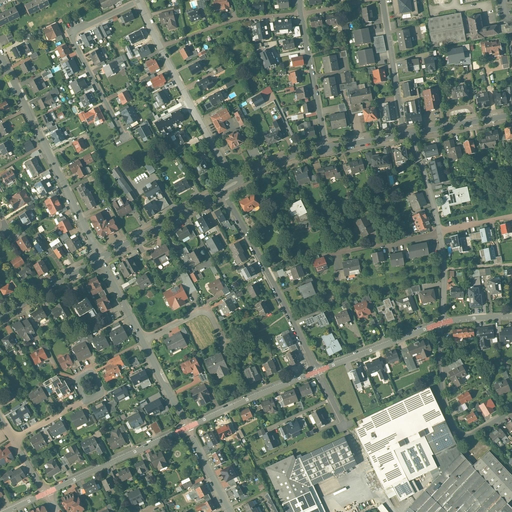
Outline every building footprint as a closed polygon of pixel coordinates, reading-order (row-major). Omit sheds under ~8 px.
[(32,1),(24,6),(28,15),(48,5),(45,0),(35,0),(33,0),(32,1)] [(98,0),(103,9),(121,0),(98,0)] [(227,0),(213,0),(214,2),(213,2),(212,4),(212,6),(214,7),(216,6),(217,9),(221,8),(222,10),(228,8),(228,7),(229,7),(227,2),(227,0)] [(287,0),(276,0),(276,5),(278,5),(278,9),(288,8),(287,0)] [(391,0),(394,18),(402,17),(401,14),(410,13),(410,16),(418,14),(415,0),(391,0)] [(263,2),(252,3),(253,11),(264,10),(263,2)] [(14,8),(0,14),(0,25),(3,24),(3,25),(14,19),(13,19),(17,17),(18,17),(14,8)] [(370,8),(362,9),(363,14),(362,14),(363,19),(362,20),(362,23),(363,23),(373,22),(372,14),(370,8)] [(193,13),(188,14),(188,15),(191,23),(202,19),(199,11),(193,13)] [(130,12),(122,16),(124,20),(125,23),(134,19),(130,12)] [(172,12),(159,15),(161,25),(169,23),(170,29),(175,28),(174,21),(175,21),(172,12)] [(466,41),(465,38),(464,34),(460,13),(427,20),(432,48),(466,41)] [(336,14),(326,16),(327,25),(333,24),(333,26),(337,25),(337,21),(336,14)] [(480,15),(467,18),(470,33),(471,37),(471,40),(484,38),(484,37),(498,35),(497,34),(496,27),(496,26),(482,29),(480,15)] [(321,17),(310,19),(312,28),(317,27),(317,26),(322,26),(321,17)] [(282,21),(275,21),(276,33),(280,33),(280,34),(287,33),(287,32),(292,32),(292,30),(294,30),(295,35),(292,35),(293,38),(301,36),(299,27),(292,27),(291,20),(284,20),(282,20),(282,21)] [(265,23),(261,24),(258,24),(253,25),(256,41),(258,41),(261,40),(264,40),(268,39),(267,32),(268,32),(267,29),(265,23)] [(55,24),(46,29),(44,30),(45,33),(45,35),(46,37),(47,37),(50,36),(51,39),(54,38),(60,35),(60,34),(55,24)] [(506,25),(496,27),(497,34),(507,32),(506,25)] [(368,29),(353,31),(356,46),(371,43),(368,29)] [(9,30),(4,33),(9,43),(14,41),(9,30)] [(408,30),(396,32),(400,51),(411,48),(408,30)] [(137,32),(134,34),(133,32),(131,33),(132,34),(130,36),(130,37),(129,37),(130,40),(131,39),(133,43),(141,40),(137,32)] [(373,38),(376,54),(386,52),(383,35),(373,38)] [(293,40),(283,42),(284,50),(294,48),(293,40)] [(499,42),(484,44),(486,54),(489,53),(489,54),(494,53),(495,56),(503,55),(502,51),(501,52),(500,48),(499,42)] [(26,45),(20,48),(24,54),(23,55),(24,54),(23,53),(29,50),(26,45)] [(65,45),(57,49),(61,58),(69,54),(68,51),(67,48),(66,48),(65,45)] [(18,46),(11,50),(16,58),(23,55),(24,54),(20,48),(19,48),(18,46)] [(138,50),(137,51),(138,51),(141,58),(150,53),(146,46),(138,50)] [(184,50),(180,51),(185,60),(188,58),(192,56),(191,54),(187,48),(186,48),(184,50)] [(100,49),(89,55),(92,60),(103,55),(100,49)] [(277,64),(270,49),(259,54),(265,69),(277,64)] [(375,64),(372,49),(356,52),(359,67),(375,64)] [(297,54),(289,56),(289,59),(292,59),(293,67),(303,65),(302,57),(298,58),(297,54)] [(103,55),(92,60),(95,65),(106,60),(103,55)] [(121,56),(115,59),(116,61),(117,62),(118,61),(119,64),(123,62),(124,62),(121,56)] [(335,56),(323,58),(323,59),(324,58),(325,63),(324,63),(325,68),(326,68),(327,72),(326,72),(326,73),(338,70),(335,56)] [(507,56),(500,57),(501,65),(508,64),(507,56)] [(433,58),(424,59),(426,72),(431,71),(435,70),(433,58)] [(410,60),(402,62),(403,73),(412,71),(411,66),(418,65),(417,59),(410,60)] [(69,62),(64,64),(66,67),(63,68),(64,69),(65,69),(67,73),(64,74),(66,79),(71,77),(70,75),(78,71),(73,60),(69,62)] [(123,62),(119,64),(118,61),(117,62),(116,61),(115,62),(119,71),(126,68),(123,62)] [(154,61),(151,63),(150,61),(146,63),(148,67),(150,72),(158,68),(154,61)] [(26,62),(20,66),(24,74),(30,71),(26,62)] [(115,62),(103,68),(107,77),(119,71),(115,62)] [(198,62),(188,67),(192,75),(202,70),(198,62)] [(375,71),(373,72),(374,74),(374,78),(373,78),(374,83),(385,81),(386,80),(386,78),(385,78),(383,70),(375,71)] [(299,72),(288,74),(289,78),(291,77),(293,84),(301,82),(299,72)] [(151,80),(150,81),(149,82),(152,88),(154,88),(160,84),(161,86),(164,84),(163,83),(165,82),(162,75),(151,80)] [(82,78),(70,84),(72,89),(85,83),(82,78)] [(206,78),(196,83),(200,90),(207,87),(210,85),(208,82),(206,78)] [(334,78),(323,80),(326,98),(337,96),(334,78)] [(37,80),(29,84),(34,93),(41,89),(46,87),(43,83),(39,85),(37,80)] [(85,83),(72,89),(75,94),(87,87),(85,83)] [(346,84),(345,84),(346,90),(347,94),(350,93),(350,92),(358,91),(357,87),(354,88),(354,86),(352,86),(352,83),(346,84)] [(413,83),(402,85),(403,85),(403,89),(403,90),(403,91),(404,91),(404,92),(403,92),(405,97),(415,95),(414,90),(417,89),(417,88),(414,89),(413,83)] [(451,93),(452,99),(467,97),(464,83),(455,85),(456,88),(450,89),(451,89),(450,89),(451,93)] [(307,88),(299,89),(296,90),(297,97),(301,96),(301,99),(309,98),(307,88)] [(358,91),(350,92),(350,93),(352,104),(360,103),(372,101),(370,89),(358,91)] [(436,89),(423,92),(427,111),(436,109),(435,105),(439,105),(439,104),(438,104),(438,101),(438,100),(438,97),(437,93),(436,93),(436,91),(436,89)] [(119,95),(118,96),(123,104),(131,100),(126,91),(119,95)] [(162,91),(154,96),(159,106),(168,102),(162,91)] [(219,92),(208,98),(212,106),(224,100),(219,92)] [(266,92),(255,98),(258,104),(269,98),(266,92)] [(86,95),(80,97),(81,98),(80,98),(82,102),(82,101),(85,107),(95,102),(93,98),(93,99),(90,94),(90,93),(89,93),(86,95)] [(360,103),(352,104),(350,93),(347,94),(352,114),(363,112),(363,110),(362,105),(361,105),(360,103)] [(497,95),(493,95),(495,106),(506,104),(505,93),(497,95)] [(50,96),(45,99),(44,98),(38,102),(42,110),(49,107),(48,106),(54,103),(50,96)] [(480,98),(476,98),(478,109),(489,107),(488,96),(484,97),(480,98)] [(5,101),(0,103),(0,112),(8,108),(5,101)] [(344,103),(338,105),(340,113),(347,112),(344,103)] [(310,104),(303,105),(305,114),(311,113),(310,104)] [(418,104),(411,105),(413,114),(420,113),(418,104)] [(394,114),(392,105),(382,107),(385,124),(395,122),(394,114)] [(132,107),(121,113),(124,117),(123,118),(124,119),(135,114),(132,107)] [(375,107),(368,108),(368,109),(363,110),(363,112),(365,122),(366,122),(367,122),(370,122),(370,121),(373,121),(374,121),(375,121),(376,120),(377,120),(376,114),(375,108),(375,107)] [(105,120),(99,108),(84,116),(88,125),(93,123),(94,125),(105,120)] [(179,108),(171,112),(172,114),(170,115),(173,120),(175,119),(175,120),(183,115),(179,108)] [(226,109),(217,114),(222,122),(230,118),(226,109)] [(155,116),(152,117),(154,120),(164,115),(163,111),(155,116)] [(247,123),(240,111),(234,114),(240,127),(247,123)] [(409,115),(405,115),(407,125),(422,123),(420,113),(413,114),(409,115)] [(48,114),(42,117),(45,124),(52,121),(53,121),(51,116),(49,116),(48,114)] [(135,114),(124,119),(125,121),(126,121),(128,125),(130,124),(136,121),(138,120),(135,114)] [(217,114),(210,118),(219,134),(226,130),(222,122),(217,114)] [(344,114),(329,117),(332,129),(346,126),(344,114)] [(284,129),(279,120),(272,123),(276,131),(277,131),(278,131),(284,129)] [(5,123),(0,125),(0,133),(1,136),(10,132),(5,123)] [(52,127),(48,129),(50,133),(57,129),(58,129),(56,125),(52,127)] [(146,125),(141,127),(141,128),(137,130),(142,139),(146,137),(151,135),(146,125)] [(304,129),(305,138),(314,136),(313,127),(304,129)] [(51,134),(50,134),(50,135),(55,145),(65,140),(64,137),(62,133),(60,130),(60,129),(51,134)] [(182,131),(174,135),(176,139),(179,143),(178,143),(179,145),(181,144),(187,141),(184,135),(185,135),(182,131)] [(277,131),(271,134),(275,142),(282,140),(278,131),(277,131)] [(479,140),(478,140),(479,145),(480,146),(480,149),(487,148),(487,145),(494,144),(493,141),(498,141),(497,131),(493,132),(488,132),(489,133),(485,133),(486,139),(479,140)] [(86,132),(78,136),(80,140),(81,139),(82,141),(89,137),(86,132)] [(236,132),(229,136),(230,138),(226,140),(231,149),(232,149),(233,150),(242,145),(242,144),(242,143),(237,134),(236,132)] [(271,134),(268,136),(267,134),(264,135),(265,137),(268,145),(275,142),(271,134)] [(80,140),(73,143),(77,150),(81,148),(82,150),(86,148),(82,141),(81,139),(80,140)] [(452,140),(443,142),(446,155),(448,155),(449,160),(456,158),(457,160),(461,159),(459,150),(462,149),(461,142),(453,144),(452,140)] [(29,141),(22,146),(26,152),(33,148),(29,141)] [(465,143),(463,143),(466,155),(467,155),(473,154),(475,153),(472,141),(468,142),(467,141),(465,141),(465,142),(465,143)] [(7,143),(0,145),(0,153),(2,153),(3,155),(11,151),(7,143)] [(436,145),(424,148),(426,157),(438,155),(436,145)] [(405,147),(394,149),(396,162),(397,162),(402,161),(402,163),(403,163),(406,162),(405,161),(407,160),(405,147)] [(371,153),(365,154),(369,164),(368,164),(368,165),(369,165),(370,167),(374,166),(372,159),(378,158),(378,156),(371,157),(371,153)] [(89,154),(82,157),(86,165),(93,161),(89,154)] [(378,158),(372,159),(374,166),(374,167),(383,166),(384,168),(388,167),(387,163),(386,157),(378,158)] [(34,158),(31,160),(24,164),(26,168),(27,167),(29,169),(37,165),(36,163),(37,162),(34,158)] [(358,161),(349,164),(350,166),(352,174),(364,171),(361,160),(358,161)] [(79,161),(69,166),(73,173),(77,171),(80,178),(87,174),(84,168),(82,168),(79,161)] [(204,161),(195,166),(199,174),(200,174),(200,175),(203,173),(203,172),(207,170),(205,166),(207,165),(204,161)] [(434,184),(445,182),(440,161),(429,163),(434,184)] [(37,165),(29,169),(33,177),(42,172),(39,167),(39,168),(37,165)] [(335,166),(323,169),(324,172),(326,179),(331,178),(330,176),(334,175),(337,174),(335,166)] [(306,167),(298,170),(293,172),(297,181),(302,180),(307,178),(308,177),(306,172),(308,171),(306,167)] [(7,172),(1,176),(6,184),(15,178),(11,172),(11,170),(7,172)] [(44,180),(39,183),(35,186),(36,189),(37,192),(50,184),(49,182),(49,183),(46,179),(44,180)] [(185,180),(174,186),(178,193),(189,187),(185,180)] [(155,183),(143,190),(151,202),(144,206),(144,207),(153,202),(158,210),(168,205),(155,183)] [(50,184),(37,192),(39,194),(41,197),(43,196),(46,194),(48,193),(51,191),(53,190),(51,186),(50,184)] [(131,192),(124,184),(120,187),(126,195),(131,192)] [(84,185),(77,188),(82,199),(91,195),(91,194),(90,195),(87,189),(87,190),(84,185)] [(444,201),(441,202),(444,215),(450,214),(448,204),(461,202),(461,203),(469,201),(466,188),(453,191),(454,194),(447,195),(446,196),(443,196),(444,201)] [(23,190),(12,197),(13,197),(9,199),(9,201),(10,203),(10,204),(11,204),(15,209),(19,207),(19,205),(21,206),(26,203),(30,201),(28,198),(23,190)] [(131,192),(126,195),(131,202),(136,199),(131,192)] [(417,194),(411,196),(410,197),(408,198),(413,210),(414,210),(420,207),(425,205),(422,198),(423,198),(421,194),(418,195),(417,194)] [(91,195),(82,199),(82,200),(83,199),(89,210),(96,206),(94,201),(91,195)] [(253,195),(240,202),(245,212),(258,205),(253,195)] [(34,202),(31,196),(28,198),(30,201),(26,203),(28,206),(34,202)] [(51,199),(45,202),(48,208),(59,203),(58,201),(56,197),(55,197),(51,199)] [(124,197),(118,201),(120,204),(118,205),(119,206),(115,208),(120,217),(131,211),(132,210),(129,205),(126,201),(124,197)] [(300,200),(292,204),(293,205),(290,206),(293,211),(295,210),(298,216),(294,217),(297,224),(305,225),(305,228),(310,228),(313,227),(306,213),(307,213),(300,200)] [(28,206),(24,208),(27,212),(29,210),(29,211),(34,208),(32,204),(35,202),(34,202),(28,206)] [(144,207),(150,217),(159,211),(158,210),(153,202),(144,207)] [(59,203),(48,208),(51,214),(58,211),(61,210),(62,209),(60,205),(59,203)] [(226,221),(219,209),(214,212),(217,218),(220,224),(222,223),(225,229),(230,227),(231,226),(228,220),(226,221)] [(27,212),(19,216),(21,220),(20,220),(22,223),(23,223),(25,226),(35,220),(33,216),(32,213),(31,214),(29,211),(29,210),(27,212)] [(100,213),(90,218),(92,222),(95,227),(94,227),(95,228),(98,234),(98,235),(99,236),(102,234),(104,237),(104,236),(108,234),(109,234),(114,231),(114,232),(114,231),(117,230),(113,220),(107,223),(107,222),(106,222),(105,221),(104,221),(104,222),(100,213)] [(417,215),(413,217),(416,225),(428,220),(427,217),(425,217),(424,215),(424,214),(423,214),(422,214),(421,213),(417,215)] [(207,215),(198,220),(201,226),(210,221),(207,215)] [(250,217),(244,220),(248,227),(254,224),(250,217)] [(365,217),(356,222),(363,237),(372,232),(370,229),(371,228),(368,223),(365,217)] [(60,223),(58,224),(62,233),(62,234),(66,232),(72,229),(67,220),(66,220),(60,223)] [(416,225),(415,225),(417,229),(419,229),(419,230),(420,230),(424,228),(425,229),(428,228),(430,227),(429,224),(428,222),(427,221),(429,220),(428,220),(416,225)] [(210,221),(201,226),(204,232),(212,228),(214,227),(210,221)] [(509,223),(500,225),(502,235),(511,233),(510,226),(509,223)] [(187,231),(185,227),(182,229),(179,230),(180,231),(176,233),(177,233),(176,234),(178,237),(179,237),(180,240),(188,236),(190,235),(187,231)] [(479,232),(475,233),(477,239),(481,238),(482,243),(491,241),(490,236),(492,236),(491,230),(489,230),(489,228),(479,230),(479,232)] [(62,233),(58,235),(62,242),(62,241),(69,238),(66,232),(62,234),(62,233)] [(457,235),(450,237),(452,249),(459,247),(459,246),(461,246),(462,252),(467,252),(466,246),(465,238),(460,239),(460,240),(458,241),(457,235)] [(207,242),(210,248),(220,242),(216,236),(207,242)] [(24,237),(23,238),(22,237),(20,239),(19,240),(17,242),(19,246),(19,245),(23,252),(30,247),(24,237)] [(70,240),(66,243),(72,253),(81,248),(77,241),(78,241),(76,237),(70,240)] [(42,243),(39,238),(38,239),(37,238),(35,239),(38,244),(34,246),(39,253),(46,249),(44,245),(45,245),(43,242),(42,243)] [(220,242),(210,248),(214,254),(223,248),(220,242)] [(241,250),(237,243),(229,247),(234,255),(232,256),(237,264),(245,260),(241,253),(243,252),(241,249),(241,250)] [(426,243),(407,247),(409,258),(428,255),(426,243)] [(57,244),(51,248),(59,259),(65,255),(60,248),(57,244)] [(165,245),(150,253),(151,254),(153,258),(157,266),(172,257),(165,245)] [(198,249),(195,251),(189,254),(186,247),(178,251),(186,265),(188,270),(188,269),(204,261),(198,249)] [(493,248),(479,250),(481,258),(484,257),(485,261),(493,260),(495,260),(495,257),(493,248)] [(146,251),(140,255),(144,263),(153,258),(151,254),(148,256),(146,251)] [(382,252),(372,254),(372,255),(373,255),(374,259),(373,259),(373,263),(383,262),(382,259),(383,259),(382,252)] [(401,253),(389,256),(391,267),(404,264),(401,253)] [(24,263),(19,256),(10,262),(15,270),(24,263)] [(131,258),(118,265),(125,278),(129,276),(128,275),(134,271),(135,272),(138,270),(131,258)] [(320,259),(312,262),(313,262),(317,273),(323,270),(323,269),(327,267),(323,258),(320,259)] [(357,260),(342,263),(344,270),(345,275),(345,274),(359,272),(360,273),(360,272),(357,260)] [(42,261),(34,266),(37,271),(40,276),(40,275),(43,274),(44,274),(46,273),(47,272),(48,271),(42,261)] [(214,274),(218,272),(214,265),(210,267),(214,274)] [(255,275),(250,266),(243,270),(248,279),(255,275)] [(299,266),(291,269),(292,273),(294,280),(303,276),(299,266)] [(32,273),(27,267),(17,274),(22,280),(32,273)] [(344,270),(337,271),(339,280),(346,279),(345,274),(345,275),(344,270)] [(186,272),(186,271),(182,273),(186,282),(184,283),(185,285),(180,287),(185,297),(196,291),(186,272)] [(195,272),(189,274),(194,282),(199,280),(195,272)] [(137,280),(136,281),(141,289),(147,285),(146,284),(150,282),(146,275),(137,280)] [(96,277),(85,283),(87,285),(89,288),(88,288),(89,290),(90,289),(91,292),(93,296),(103,291),(101,286),(100,283),(99,284),(96,277)] [(218,280),(208,285),(212,294),(221,289),(223,288),(222,286),(218,280)] [(496,280),(488,281),(490,295),(496,294),(496,298),(501,297),(499,280),(496,280)] [(308,284),(298,288),(300,292),(303,291),(306,298),(315,294),(311,283),(308,284)] [(255,284),(247,288),(252,298),(260,294),(255,284)] [(3,288),(0,289),(0,290),(4,297),(5,296),(9,294),(10,293),(11,293),(12,292),(12,291),(11,290),(8,285),(3,288)] [(225,285),(222,286),(223,288),(221,289),(224,295),(230,292),(225,285)] [(180,287),(176,289),(175,288),(171,290),(172,293),(166,297),(171,305),(173,303),(175,307),(182,304),(180,300),(182,299),(183,300),(186,298),(185,297),(180,287)] [(463,288),(451,288),(451,297),(458,297),(463,297),(463,288)] [(477,289),(468,290),(469,290),(470,290),(471,301),(470,301),(470,305),(470,307),(481,306),(480,295),(478,296),(477,289)] [(433,290),(420,293),(422,302),(429,301),(429,302),(435,301),(433,290)] [(234,292),(226,297),(228,300),(230,299),(231,302),(235,300),(234,299),(237,298),(235,294),(234,292)] [(368,295),(360,299),(362,303),(365,302),(366,304),(371,302),(368,295)] [(105,296),(96,301),(98,304),(99,304),(100,307),(99,307),(100,308),(101,310),(102,310),(103,312),(103,313),(112,309),(109,303),(110,303),(108,300),(105,296)] [(410,296),(397,302),(400,310),(407,307),(409,313),(416,310),(413,303),(412,299),(410,296)] [(86,298),(82,300),(83,301),(82,302),(76,306),(74,305),(73,306),(73,308),(75,309),(80,317),(88,312),(93,309),(87,299),(86,299),(86,298)] [(389,298),(383,301),(385,305),(377,308),(378,312),(382,311),(382,312),(383,314),(384,314),(388,322),(394,319),(391,311),(390,311),(389,308),(392,307),(390,302),(389,298)] [(228,300),(218,305),(218,307),(219,309),(221,310),(222,309),(225,315),(235,309),(231,302),(230,299),(228,300)] [(362,303),(354,306),(359,318),(370,314),(368,309),(367,308),(366,305),(367,305),(366,304),(365,302),(362,303)] [(70,315),(63,303),(57,306),(57,307),(52,311),(53,313),(56,317),(62,314),(65,318),(70,315)] [(264,303),(256,307),(261,316),(269,312),(267,307),(266,308),(264,303)] [(41,308),(31,315),(33,318),(36,323),(37,322),(46,317),(41,308)] [(93,309),(88,312),(91,318),(96,315),(93,309)] [(346,311),(334,316),(338,325),(338,324),(346,320),(346,322),(350,320),(346,311)] [(323,313),(315,317),(317,320),(321,328),(329,324),(323,313)] [(312,317),(304,320),(307,325),(315,322),(314,321),(317,320),(315,317),(313,318),(312,317)] [(36,323),(33,318),(30,320),(34,328),(39,325),(37,322),(36,323)] [(26,320),(20,324),(19,322),(12,326),(19,338),(23,335),(27,341),(32,338),(29,334),(33,332),(26,320)] [(501,332),(499,333),(500,344),(510,343),(509,341),(511,341),(511,326),(508,327),(508,329),(501,330),(501,332)] [(121,327),(109,333),(114,343),(119,340),(120,342),(127,338),(123,331),(121,327)] [(479,329),(480,334),(482,349),(487,348),(486,339),(493,338),(492,328),(479,329)] [(467,337),(466,330),(466,329),(452,331),(454,343),(459,342),(458,338),(467,337)] [(179,332),(164,340),(171,353),(186,345),(179,332)] [(90,333),(84,336),(87,340),(88,343),(88,344),(93,341),(92,340),(93,339),(90,333)] [(328,334),(321,336),(327,347),(325,348),(326,350),(329,356),(341,350),(336,340),(334,341),(333,339),(334,339),(331,333),(328,334)] [(93,339),(92,340),(93,341),(94,342),(96,347),(97,349),(101,347),(102,349),(108,345),(103,334),(93,339)] [(283,336),(277,340),(280,345),(291,340),(288,334),(283,336)] [(9,335),(5,337),(5,338),(2,340),(6,348),(8,347),(10,351),(14,349),(12,345),(14,344),(12,340),(13,339),(12,337),(10,337),(9,335)] [(291,340),(280,345),(282,351),(288,348),(294,345),(293,345),(291,340)] [(423,341),(418,343),(414,344),(414,345),(407,348),(409,353),(411,356),(412,357),(421,354),(423,359),(429,356),(427,351),(430,350),(427,342),(424,344),(423,341)] [(45,342),(40,345),(42,349),(44,352),(49,349),(45,342)] [(85,344),(84,343),(83,344),(73,349),(79,361),(88,356),(91,355),(90,353),(85,344)] [(407,348),(400,351),(402,357),(406,356),(405,355),(409,353),(407,348)] [(42,349),(30,355),(35,364),(39,362),(39,363),(43,361),(43,360),(47,358),(44,352),(42,349)] [(395,350),(386,353),(389,363),(393,362),(393,360),(397,358),(395,350)] [(229,352),(223,354),(225,359),(226,361),(232,358),(229,351),(228,351),(229,352)] [(97,361),(92,352),(90,353),(91,355),(88,356),(89,358),(88,359),(91,360),(90,362),(93,363),(97,361)] [(296,356),(294,352),(286,356),(291,366),(300,362),(297,356),(296,356)] [(409,353),(405,355),(406,356),(402,357),(408,372),(409,372),(409,371),(416,369),(412,357),(411,356),(409,353)] [(220,354),(205,361),(210,372),(218,369),(221,374),(226,372),(227,374),(228,373),(225,368),(226,368),(223,360),(225,359),(223,354),(221,356),(220,354)] [(68,355),(62,358),(62,359),(58,361),(63,369),(66,367),(69,366),(69,365),(70,365),(72,364),(70,360),(68,355)] [(112,365),(105,368),(108,374),(103,376),(106,382),(115,377),(114,374),(119,371),(117,367),(120,366),(116,358),(112,360),(114,363),(112,365)] [(136,358),(129,362),(132,368),(139,364),(136,358)] [(194,360),(181,366),(181,365),(180,366),(183,372),(182,372),(184,376),(188,374),(188,373),(188,372),(191,370),(192,371),(194,373),(198,375),(199,377),(202,375),(199,368),(199,367),(194,358),(194,359),(194,360)] [(460,359),(447,365),(451,371),(455,369),(456,369),(461,367),(463,365),(460,359)] [(379,360),(366,365),(369,374),(378,371),(382,369),(381,366),(379,360)] [(272,361),(263,365),(268,376),(276,373),(274,369),(275,368),(272,361)] [(254,366),(244,370),(250,384),(260,380),(254,366)] [(455,369),(451,371),(449,373),(451,377),(449,377),(452,382),(454,382),(456,387),(464,383),(461,378),(465,376),(461,367),(456,369),(455,369)] [(141,368),(129,375),(130,377),(142,371),(141,368)] [(360,368),(353,371),(353,370),(350,371),(356,387),(361,385),(360,383),(363,382),(366,381),(365,379),(360,368)] [(382,369),(378,371),(381,380),(383,379),(384,380),(387,379),(384,373),(383,373),(382,369)] [(142,371),(130,377),(134,384),(138,382),(139,383),(142,389),(151,385),(145,374),(144,374),(142,371)] [(202,375),(199,377),(202,382),(208,379),(205,374),(202,375)] [(202,382),(199,383),(201,386),(203,385),(205,389),(211,386),(208,379),(202,382)] [(60,381),(57,383),(55,380),(53,382),(51,383),(54,388),(57,395),(61,393),(63,396),(70,392),(64,381),(61,383),(60,381)] [(505,381),(494,385),(498,395),(509,390),(505,381)] [(201,386),(191,391),(196,401),(199,399),(200,400),(203,404),(210,400),(207,395),(208,395),(205,389),(203,385),(201,386)] [(304,387),(299,389),(302,397),(307,395),(312,393),(308,385),(304,387)] [(124,386),(116,390),(116,391),(112,393),(112,392),(111,393),(113,396),(116,402),(124,397),(127,395),(128,396),(128,395),(124,386)] [(40,388),(29,395),(35,404),(46,397),(43,391),(41,388),(40,388)] [(359,428),(355,430),(383,489),(391,486),(406,479),(404,475),(393,451),(422,437),(431,456),(433,455),(424,436),(433,432),(431,427),(445,421),(429,388),(356,422),(359,428)] [(293,390),(281,395),(283,400),(285,406),(297,401),(293,390)] [(467,392),(458,398),(461,404),(471,399),(467,392)] [(12,395),(7,398),(7,397),(1,401),(4,406),(15,400),(12,395)] [(145,399),(139,402),(140,405),(142,408),(145,407),(144,407),(148,405),(145,399)] [(148,405),(144,407),(145,407),(150,417),(150,416),(158,412),(159,413),(160,413),(160,412),(164,410),(159,399),(148,405)] [(272,399),(261,404),(261,405),(257,406),(259,410),(263,409),(264,412),(271,410),(271,411),(276,409),(272,399)] [(490,399),(479,406),(485,416),(493,412),(490,406),(493,404),(490,399)] [(103,403),(91,408),(97,420),(105,416),(104,415),(108,412),(104,405),(103,403)] [(111,408),(108,403),(104,405),(108,412),(109,414),(116,410),(114,407),(111,408)] [(140,405),(133,409),(136,414),(138,413),(138,414),(143,411),(142,408),(140,405)] [(460,405),(455,409),(458,414),(464,411),(460,405)] [(25,406),(17,410),(22,419),(30,415),(25,406)] [(248,408),(239,413),(243,420),(252,416),(248,408)] [(22,419),(17,410),(9,415),(14,424),(22,419)] [(85,418),(82,411),(74,415),(70,417),(73,422),(75,427),(90,420),(92,425),(95,423),(91,415),(85,418)] [(320,411),(312,414),(318,428),(327,424),(325,419),(324,419),(320,411)] [(136,414),(127,418),(129,421),(132,428),(131,428),(132,429),(133,429),(139,426),(143,423),(141,419),(138,414),(138,413),(136,414)] [(473,413),(465,417),(468,423),(476,419),(473,413)] [(143,423),(139,426),(141,429),(147,426),(143,418),(141,419),(143,423)] [(61,421),(49,428),(54,438),(66,430),(61,421)] [(290,424),(286,425),(291,434),(300,430),(296,421),(293,422),(293,421),(289,423),(290,424)] [(460,453),(445,421),(431,427),(433,432),(424,436),(433,455),(431,456),(433,461),(436,466),(437,466),(437,468),(440,474),(460,453)] [(151,425),(156,434),(161,431),(156,422),(151,425)] [(121,427),(118,429),(120,434),(120,433),(120,434),(126,431),(123,425),(120,427),(121,427)] [(227,425),(216,430),(220,438),(221,438),(222,439),(229,436),(228,434),(231,432),(229,429),(227,425)] [(284,425),(279,428),(284,440),(290,437),(284,425)] [(505,442),(505,441),(505,440),(504,440),(503,437),(505,435),(499,428),(489,436),(496,443),(500,447),(505,442)] [(114,437),(107,440),(112,450),(125,443),(120,434),(120,433),(120,434),(118,429),(112,432),(114,437)] [(211,432),(204,436),(204,437),(206,442),(209,448),(215,445),(217,444),(211,432)] [(271,432),(262,436),(269,450),(277,446),(271,432)] [(47,438),(44,433),(40,435),(46,444),(50,442),(47,438)] [(40,435),(40,434),(34,438),(34,437),(30,439),(36,450),(46,444),(40,435)] [(393,451),(404,475),(407,474),(433,461),(431,456),(422,437),(393,451)] [(93,438),(81,444),(86,453),(97,448),(100,454),(105,452),(101,443),(97,445),(93,438)] [(344,438),(295,460),(308,487),(312,485),(356,465),(344,438)] [(76,449),(74,445),(68,448),(70,453),(65,456),(69,463),(77,459),(81,457),(77,449),(76,449)] [(1,453),(0,453),(0,460),(1,460),(3,464),(12,459),(10,455),(7,449),(1,453)] [(221,450),(219,451),(212,455),(214,459),(215,462),(217,466),(225,462),(226,461),(221,450)] [(511,476),(488,451),(472,466),(507,503),(511,498),(511,476)] [(161,453),(156,455),(156,454),(150,457),(151,461),(155,468),(160,465),(161,466),(160,466),(161,467),(162,469),(167,466),(165,463),(166,463),(161,453)] [(460,453),(440,474),(404,511),(511,511),(511,508),(507,503),(472,466),(460,453)] [(293,456),(266,469),(285,511),(305,511),(321,505),(312,485),(308,487),(295,460),(293,456)] [(53,459),(47,463),(50,467),(45,470),(49,477),(60,470),(53,459)] [(142,461),(134,465),(137,471),(138,471),(143,469),(145,468),(144,465),(142,461)] [(436,466),(433,461),(407,474),(409,479),(436,466)] [(232,466),(221,471),(223,475),(222,475),(224,479),(225,479),(226,482),(227,482),(233,479),(236,477),(234,472),(235,472),(232,466)] [(406,479),(408,482),(437,468),(437,466),(436,466),(409,479),(407,474),(404,475),(406,479)] [(128,468),(118,473),(122,481),(132,476),(128,468)] [(19,469),(12,473),(10,470),(1,476),(2,478),(7,476),(9,479),(13,484),(17,482),(21,480),(21,479),(24,477),(19,469)] [(122,481),(118,473),(115,475),(116,477),(120,485),(123,484),(122,481)] [(109,477),(101,481),(106,491),(114,487),(109,477)] [(408,482),(406,479),(391,486),(394,490),(400,501),(414,493),(408,482)] [(94,480),(82,486),(83,487),(85,493),(86,495),(98,489),(94,480)] [(203,485),(188,493),(192,500),(193,499),(193,500),(194,500),(194,499),(199,496),(200,498),(203,497),(208,494),(203,485)] [(232,489),(231,489),(236,498),(243,495),(238,486),(237,486),(232,489)] [(386,494),(394,490),(391,486),(383,489),(386,494)] [(133,492),(138,504),(144,501),(138,489),(133,492)] [(127,494),(133,506),(138,504),(133,492),(127,494)] [(270,511),(278,511),(268,493),(263,496),(270,511)] [(75,500),(72,494),(62,498),(67,510),(68,511),(73,510),(74,511),(78,511),(84,510),(78,498),(75,500)] [(206,502),(203,504),(205,508),(207,511),(210,511),(216,509),(211,500),(206,502)] [(252,501),(243,506),(246,511),(255,507),(252,501)]
